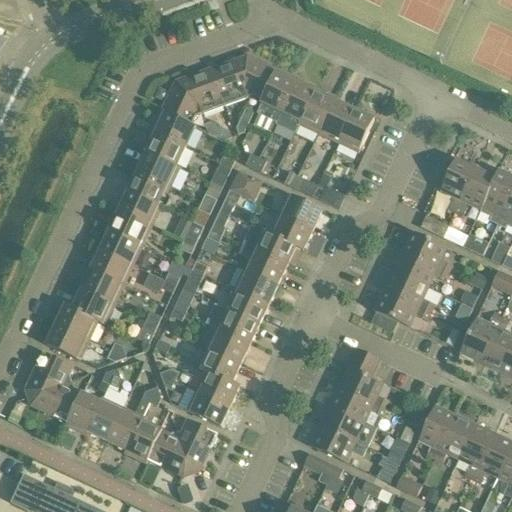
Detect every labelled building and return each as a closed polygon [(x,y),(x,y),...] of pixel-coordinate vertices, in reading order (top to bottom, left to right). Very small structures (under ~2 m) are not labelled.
[(262,101),(260,104),(262,105),(278,72),(247,57),(234,62),(248,100),(254,98),(262,101)] [(211,70),(225,108),(248,100),(234,62),(211,70)] [(188,79),(202,116),(225,108),(211,70),(188,79)] [(257,115),(276,124),(281,114),(297,81),(278,72),(262,105),(257,115)] [(192,126),(196,118),(202,116),(188,79),(176,83),(162,113),(195,129),(196,128),(192,126)] [(299,127),(317,90),(297,81),(281,114),(276,124),(275,126),(295,135),(299,127)] [(317,90),(299,127),(319,136),(335,102),(316,94),(318,90),(317,90)] [(335,102),(319,136),(338,145),(354,111),(335,102)] [(251,109),(245,110),(241,121),(249,124),(253,115),(251,109)] [(338,145),(359,155),(374,121),(354,111),(338,145)] [(152,133),(186,149),(195,129),(162,113),(152,133)] [(238,136),(244,134),(249,124),(241,121),(236,130),(238,136)] [(207,132),(217,137),(220,128),(210,124),(204,126),(207,132)] [(220,128),(217,137),(226,141),(232,139),(229,133),(220,128)] [(180,169),(177,167),(186,149),(152,133),(143,152),(180,170),(180,169)] [(137,173),(171,189),(180,170),(143,152),(143,154),(146,155),(137,173)] [(251,156),(245,167),(254,171),(259,160),(251,156)] [(224,157),(220,165),(231,171),(235,163),(224,157)] [(259,160),(254,171),(261,175),(266,163),(259,160)] [(447,211),(455,215),(476,171),(455,161),(441,193),(453,198),(447,211)] [(231,171),(220,165),(216,173),(228,178),(231,171)] [(499,172),(495,180),(476,171),(455,215),(463,219),(469,206),(481,211),(499,172)] [(481,212),(480,214),(491,219),(490,223),(498,226),(511,195),(511,177),(499,172),(481,211),(481,212)] [(171,189),(137,173),(128,193),(161,209),(163,206),(167,206),(170,200),(167,197),(171,189)] [(239,173),(229,194),(240,199),(244,190),(252,194),(257,181),(239,173)] [(290,174),(284,186),(293,190),(299,178),(290,174)] [(293,190),(300,193),(305,182),(299,178),(293,190)] [(205,196),(202,204),(213,209),(222,190),(211,184),(205,196)] [(339,212),(345,198),(326,189),(325,191),(318,187),(312,199),(339,212)] [(119,212),(152,228),(161,209),(128,193),(119,212)] [(220,212),(230,217),(235,205),(237,206),(240,199),(229,194),(220,212)] [(511,195),(498,226),(506,230),(507,227),(511,229),(511,195)] [(289,196),(279,217),(313,232),(323,212),(289,196)] [(198,212),(209,217),(213,209),(202,204),(198,212)] [(109,232),(143,248),(152,228),(119,212),(109,232)] [(220,212),(211,232),(222,238),(226,230),(224,229),(230,217),(220,212)] [(263,231),(263,233),(304,252),(313,232),(279,217),(271,235),(263,231)] [(426,217),(421,229),(443,240),(449,228),(426,217)] [(204,229),(207,222),(201,219),(197,226),(204,229)] [(252,227),(243,247),(287,268),(296,249),(304,253),(304,252),(263,233),(252,227)] [(100,252),(134,268),(143,248),(109,232),(100,252)] [(211,232),(207,240),(219,245),(222,238),(211,232)] [(453,267),(440,261),(446,249),(414,234),(404,254),(449,275),(453,267)] [(187,235),(183,243),(195,249),(198,241),(187,235)] [(180,251),(191,256),(195,249),(183,243),(180,251)] [(244,272),(278,287),(287,268),(243,247),(239,255),(250,260),(244,272)] [(134,268),(100,252),(91,271),(125,287),(134,268)] [(432,277),(445,283),(449,275),(404,254),(395,274),(427,289),(432,277)] [(495,254),(491,262),(502,267),(506,259),(495,254)] [(511,271),(511,260),(507,258),(506,259),(502,267),(511,271)] [(187,267),(193,270),(196,263),(190,261),(187,267)] [(208,269),(196,263),(193,270),(192,271),(204,277),(208,269)] [(125,287),(91,271),(82,291),(115,307),(125,287)] [(192,271),(183,291),(195,296),(204,277),(192,271)] [(278,287),(244,272),(235,291),(269,307),(278,287)] [(434,306),(421,300),(427,289),(395,274),(386,293),(431,314),(434,306)] [(511,280),(498,274),(491,289),(511,299),(511,296),(511,280)] [(168,275),(165,282),(176,288),(180,280),(168,275)] [(482,291),(487,280),(476,275),(471,286),(482,291)] [(176,288),(165,282),(161,290),(173,295),(176,288)] [(232,299),(226,311),(260,326),(269,307),(235,291),(227,287),(223,295),(232,299)] [(73,309),(66,306),(65,307),(106,326),(115,307),(82,291),(73,309)] [(183,291),(174,311),(185,316),(195,296),(183,291)] [(377,314),(372,324),(393,335),(398,324),(408,329),(414,316),(427,322),(431,314),(386,293),(376,313),(377,314)] [(478,298),(469,294),(464,304),(472,308),(478,298)] [(466,324),(473,310),(462,305),(455,319),(466,324)] [(217,330),(250,346),(260,326),(226,311),(215,306),(206,325),(217,330)] [(98,324),(106,327),(106,326),(65,307),(56,326),(90,342),(98,324)] [(182,324),(185,316),(174,311),(170,318),(182,324)] [(150,314),(147,322),(158,327),(162,319),(150,314)] [(461,354),(481,363),(502,318),(494,314),(488,327),(476,322),(461,354)] [(481,363),(500,372),(511,347),(511,338),(504,335),(510,322),(502,318),(481,363)] [(158,327),(147,322),(143,329),(154,335),(158,327)] [(46,347),(80,363),(90,342),(56,326),(46,347)] [(250,346),(217,330),(208,350),(241,366),(250,346)] [(446,344),(455,349),(461,334),(452,330),(446,344)] [(171,347),(159,341),(155,350),(167,355),(171,347)] [(115,345),(111,352),(127,360),(123,348),(115,345)] [(511,347),(500,372),(511,377),(511,347)] [(233,384),(241,366),(208,350),(198,370),(240,389),(240,388),(233,384)] [(115,364),(127,360),(111,352),(107,360),(115,364)] [(372,380),(377,369),(380,362),(359,352),(350,370),(349,369),(340,390),(385,410),(389,402),(376,396),(382,384),(372,380)] [(73,368),(43,354),(25,392),(28,400),(71,384),(69,378),(73,368)] [(230,409),(240,389),(198,370),(198,371),(205,374),(197,393),(230,409)] [(111,387),(118,372),(117,371),(106,375),(102,383),(109,386),(111,387)] [(160,375),(175,382),(179,375),(171,371),(160,375)] [(121,382),(118,372),(111,387),(118,390),(121,382)] [(172,390),(175,382),(160,375),(164,387),(172,390)] [(103,400),(109,386),(102,383),(99,382),(91,399),(83,395),(67,428),(86,437),(104,401),(103,400)] [(73,390),(71,384),(28,400),(31,408),(67,424),(66,428),(67,428),(83,395),(73,390)] [(157,389),(145,393),(142,401),(149,405),(157,389)] [(161,401),(157,389),(149,405),(157,409),(161,401)] [(340,390),(331,409),(363,424),(369,412),(382,418),(385,410),(340,390)] [(221,429),(230,409),(197,393),(187,413),(221,429)] [(89,435),(107,443),(123,410),(104,401),(86,437),(88,438),(89,435)] [(455,418),(435,408),(420,441),(432,446),(426,460),(434,463),(455,418)] [(331,409),(322,429),(367,450),(371,442),(377,430),(363,424),(331,409)] [(107,443),(126,452),(124,455),(126,456),(143,419),(123,410),(107,443)] [(12,413),(7,423),(17,428),(22,417),(12,413)] [(442,467),(448,454),(459,459),(475,427),(455,418),(434,463),(442,467)] [(144,419),(143,419),(126,456),(145,465),(160,431),(143,423),(144,419)] [(176,433),(192,476),(200,474),(218,435),(187,421),(183,431),(176,433)] [(471,465),(465,478),(473,482),(494,436),(475,427),(459,459),(471,465)] [(400,441),(409,446),(415,433),(406,428),(400,441)] [(363,458),(367,450),(322,429),(312,449),(344,464),(350,452),(363,458)] [(184,479),(192,476),(176,433),(170,436),(160,431),(145,465),(146,466),(148,462),(184,479)] [(481,485),(487,472),(498,478),(511,449),(511,444),(494,436),(473,482),(481,485)] [(510,483),(504,496),(511,500),(511,499),(511,449),(498,478),(510,483)] [(327,487),(331,478),(335,468),(310,456),(304,469),(321,477),(318,483),(327,487)] [(395,475),(400,466),(400,465),(383,457),(378,467),(395,475)] [(339,482),(343,472),(335,468),(331,478),(339,482)] [(24,476),(11,505),(25,511),(99,511),(70,498),(73,491),(58,484),(55,491),(24,476)] [(396,490),(416,499),(422,487),(402,477),(396,490)] [(361,493),(369,497),(374,486),(366,482),(361,493)] [(325,510),(333,490),(318,484),(309,503),(325,510)] [(369,497),(378,501),(389,506),(394,496),(374,486),(369,497)] [(429,492),(425,502),(436,507),(440,497),(429,492)] [(400,511),(401,511),(410,511),(414,505),(405,501),(400,511)]
